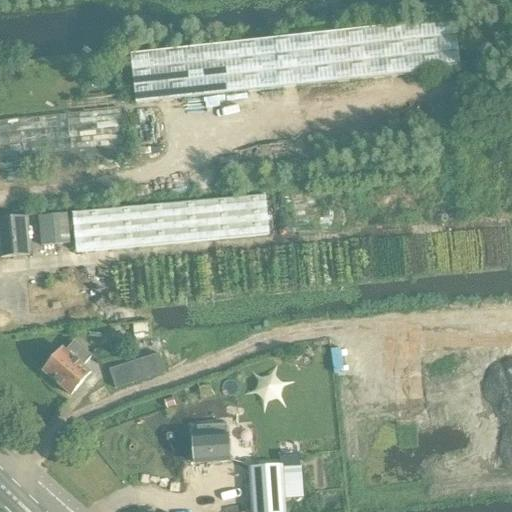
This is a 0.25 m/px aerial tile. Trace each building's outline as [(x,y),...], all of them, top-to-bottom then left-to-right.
[(454,22),(132,56),(137,105),(460,70),(454,22)] [(0,164),(59,158),(60,165),(127,158),(121,109),(0,122),(0,164)] [(0,171),(60,165),(59,158),(0,164),(0,171)] [(135,211),(71,217),(75,256),(139,250),(270,238),(266,199),(252,200),(135,211)] [(68,215),(40,218),(43,248),(71,245),(68,215)] [(30,257),(27,219),(0,220),(0,243),(1,259),(30,257)] [(135,340),(151,339),(150,323),(133,324),(135,340)] [(63,351),(44,374),(71,397),(91,374),(83,368),(91,358),(75,344),(66,353),(63,351)] [(129,365),(135,383),(165,374),(159,355),(129,365)] [(194,439),(195,465),(196,465),(196,464),(229,462),(229,463),(230,462),(228,437),(227,437),(226,425),(197,428),(198,439),(194,440),(194,439)] [(284,511),(281,466),(249,469),(252,511),(284,511)]
